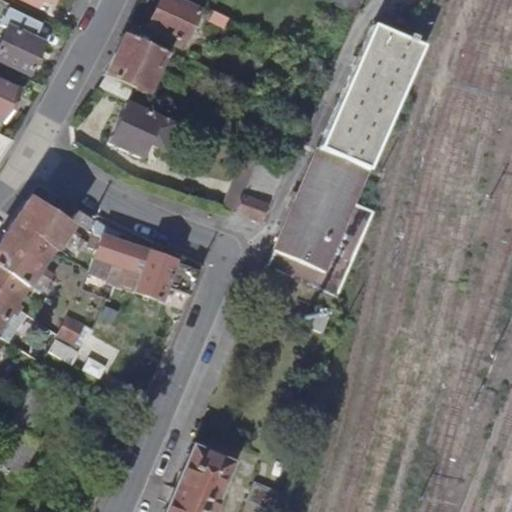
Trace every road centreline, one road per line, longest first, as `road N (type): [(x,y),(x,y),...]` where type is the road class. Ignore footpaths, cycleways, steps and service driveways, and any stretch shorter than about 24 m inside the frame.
road 1 (residential): [(117,511),(223,250),(113,202),(32,151)]
road 2 (residential): [(115,0),(32,151)]
